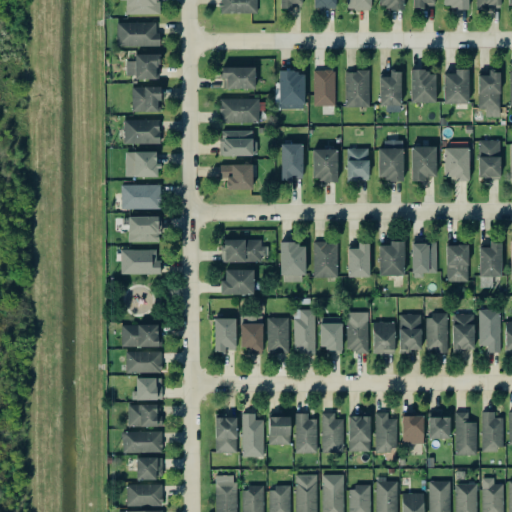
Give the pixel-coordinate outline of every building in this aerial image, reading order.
[(125,0),(125,13),(158,12),(158,0),(125,0)] [(219,0),(219,13),(256,12),(255,0),(219,0)] [(300,0),(279,0),(279,8),(290,7),(290,3),(301,3),(300,0)] [(312,0),(313,8),(335,7),(334,0),(312,0)] [(370,8),(369,0),(345,0),(346,9),(370,8)] [(378,0),(378,8),(402,8),(402,0),(378,0)] [(433,0),(411,0),(412,8),(423,8),(423,4),(434,4),(433,0)] [(442,0),(443,8),(467,7),(466,0),(442,0)] [(499,0),(475,0),(475,7),(499,8),(499,0)] [(115,22),(116,46),(157,45),(156,21),(115,22)] [(134,60),(124,60),(124,75),(132,75),(133,79),(157,78),(157,53),(133,53),(134,60)] [(254,67),(221,66),(221,88),(253,88),(254,67)] [(409,102),(434,102),(434,73),(426,73),(426,68),(409,69),(409,102)] [(467,68),(453,68),(453,72),(442,72),(443,103),(467,102),(467,68)] [(334,105),(333,69),(312,69),(312,105),(334,105)] [(278,109),(303,108),(302,70),(277,71),(278,109)] [(368,70),(344,70),(344,106),(368,106),(368,70)] [(400,70),(388,70),(388,73),(378,72),(378,105),(384,105),(384,111),(399,111),(400,70)] [(131,111),(158,111),(157,86),(130,86),(131,111)] [(257,97),(218,98),(218,122),(257,121),(257,97)] [(123,143),(158,143),(158,118),(122,119),(123,143)] [(251,155),(251,130),(219,129),(218,154),(251,155)] [(477,178),(499,178),(498,139),(477,139),(477,178)] [(444,179),(468,179),(467,141),(443,141),(444,179)] [(301,143),(280,143),(279,179),(290,180),(291,175),(301,175),(301,143)] [(410,180),(424,180),(424,176),(435,176),(435,145),(410,146),(410,180)] [(345,147),(345,181),(367,181),(367,148),(345,147)] [(402,179),(402,147),(377,147),(377,179),(402,179)] [(311,149),(312,177),(319,177),(319,181),(336,181),(335,148),(311,149)] [(124,151),(124,176),(157,175),(156,150),(124,151)] [(251,163),(218,164),(218,179),(225,179),(225,189),(251,189),(251,163)] [(120,184),(120,208),(159,208),(159,184),(120,184)] [(127,241),(159,241),(159,216),(127,216),(127,241)] [(403,241),(388,240),(388,244),(378,244),(377,274),(403,275),(403,241)] [(336,241),(312,241),(312,277),(336,276),(336,241)] [(346,276),(368,276),(368,241),(357,241),(357,245),(346,246),(346,276)] [(435,272),(436,242),(411,241),(410,272),(435,272)] [(500,276),(500,241),(488,241),(488,247),(478,247),(478,275),(479,275),(479,286),(491,287),(491,276),(500,276)] [(279,281),(303,281),(303,242),(279,242),(279,281)] [(467,244),(445,244),(444,280),(466,280),(467,244)] [(119,249),(120,274),(158,273),(157,248),(119,249)] [(252,268),(223,269),(224,279),(219,279),(219,294),(252,294),(252,268)] [(314,352),(313,308),(292,309),(293,352),(314,352)] [(499,351),(499,308),(477,309),(478,345),(486,345),(486,352),(499,351)] [(366,351),(367,311),(347,311),(346,351),(366,351)] [(419,313),(398,313),(398,350),(420,350),(419,313)] [(446,350),(446,313),(424,314),(425,351),(446,350)] [(451,313),(451,351),(473,350),(472,313),(451,313)] [(261,349),(261,315),(239,315),(238,349),(261,349)] [(318,350),(340,350),(341,316),(319,316),(318,350)] [(234,317),(213,318),(213,352),(224,351),(224,348),(234,348),(234,317)] [(266,352),(287,351),(287,317),(266,317),(266,352)] [(371,352),(393,352),(393,321),(372,321),(371,352)] [(156,323),(120,324),(120,346),(157,346),(156,323)] [(125,372),(161,372),(160,350),(124,351),(125,372)] [(160,399),(160,377),(134,377),(134,399),(160,399)] [(127,426),(158,425),(158,403),(127,404),(127,426)] [(374,412),(374,450),(396,450),(395,418),(386,418),(386,411),(374,412)] [(427,437),(448,438),(449,416),(440,416),(440,411),(427,411),(427,437)] [(475,421),(467,421),(467,411),(453,411),(454,454),(475,454),(475,421)] [(502,417),(493,417),(493,411),(480,411),(480,449),(502,449),(502,417)] [(262,455),(262,419),(254,419),(254,412),(240,412),(241,455),(262,455)] [(294,452),(315,452),(316,418),(306,418),(307,412),(294,412),(294,452)] [(342,418),(333,418),(333,412),(320,412),(321,452),(342,452),(342,418)] [(422,414),(400,415),(401,442),(422,442),(422,414)] [(213,452),(236,451),(235,415),(213,415),(213,452)] [(368,415),(347,415),(347,451),(369,450),(368,415)] [(289,416),(267,416),(267,443),(289,443),(289,416)] [(161,451),(161,430),(121,431),(121,452),(161,451)] [(135,478),(161,478),(161,457),(135,456),(135,478)] [(294,511),(315,511),(316,474),(295,473),(294,511)] [(321,511),(342,511),(342,473),(321,474),(321,511)] [(214,511),(235,511),(235,474),(214,475),(214,511)] [(480,478),(480,511),(502,511),(502,483),(493,483),(493,477),(480,478)] [(375,479),(374,511),(396,511),(396,479),(375,479)] [(449,511),(449,480),(427,480),(427,511),(449,511)] [(475,511),(476,483),(454,482),(454,511),(475,511)] [(161,483),(125,484),(125,505),(161,505),(161,483)] [(348,485),(347,511),(369,511),(369,486),(348,485)] [(262,511),(262,486),(241,486),(241,511),(262,511)] [(289,511),(289,486),(268,486),(268,511),(289,511)] [(422,511),(422,492),(400,493),(400,511),(422,511)]
